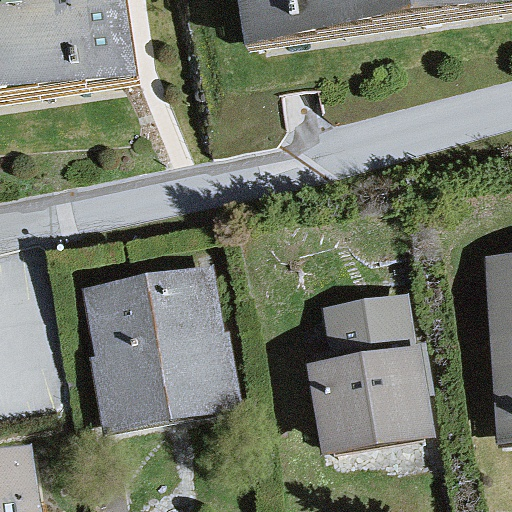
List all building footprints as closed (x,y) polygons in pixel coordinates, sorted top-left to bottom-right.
[(134,0),(0,0),(0,123),(151,100),(134,0)] [(511,0),(249,0),(261,73),(511,33),(511,0)] [(511,265),(502,266),(511,405),(511,265)] [(216,277),(91,294),(114,427),(235,403),(216,277)] [(316,369),(332,452),(436,432),(411,301),(335,315),(344,364),(316,369)] [(0,511),(44,511),(35,454),(0,459),(0,511)]
